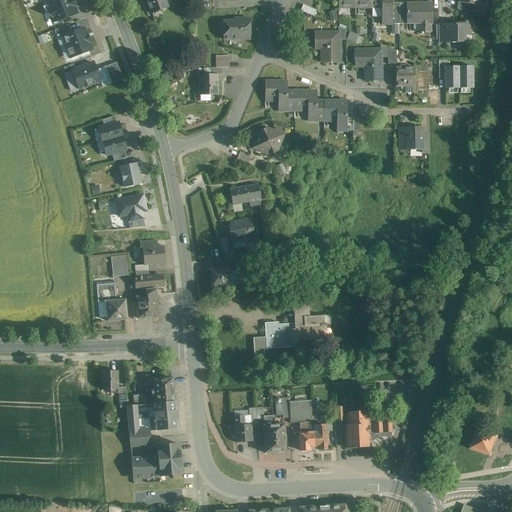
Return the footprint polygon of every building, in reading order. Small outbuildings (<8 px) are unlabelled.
[(44,0),(49,11),(47,15),(49,16),(52,23),(77,14),(74,6),(76,5),(73,0),(44,0)] [(145,0),(151,14),(168,8),(164,0),(145,0)] [(338,0),(338,8),(348,8),(348,6),(348,0),(338,0)] [(392,5),(391,0),(370,0),(371,6),(381,6),(381,25),(392,25),(392,5)] [(461,3),(458,2),(457,9),(468,14),(470,4),(461,3)] [(432,4),(406,4),(406,25),(418,24),(418,33),(430,33),(430,24),(432,24),(432,4)] [(316,11),(303,6),(301,12),(313,17),(316,11)] [(250,40),(249,19),(234,19),(234,22),(223,22),(223,40),(250,40)] [(460,22),(460,24),(446,24),(446,25),(438,25),(438,43),(465,43),(465,48),(467,48),(470,45),(470,36),(471,36),(471,30),(474,29),(471,22),(460,22)] [(83,28),(63,36),(67,47),(66,48),(70,58),(92,50),(89,43),(90,43),(87,34),(86,35),(83,28)] [(338,33),(314,34),(314,44),(321,44),(322,63),(338,63),(338,41),(338,34),(338,33)] [(396,51),(387,48),(387,58),(387,65),(396,64),(396,51)] [(380,51),(355,51),(355,67),(365,67),(365,82),(381,81),(380,58),(380,51)] [(228,56),(215,56),(215,68),(223,68),(228,68),(228,56)] [(445,67),(447,67),(447,61),(438,61),(439,79),(445,79),(445,67)] [(93,63),(72,71),(79,89),(100,81),(93,63)] [(405,67),(404,66),(400,66),(399,67),(399,68),(395,68),(396,88),(414,87),(413,68),(405,68),(405,67)] [(447,67),(445,67),(445,79),(445,89),(459,89),(459,67),(447,67)] [(473,67),(459,67),(459,89),(473,89),(473,67)] [(216,76),(216,75),(211,75),(205,75),(205,78),(199,78),(199,96),(217,96),(217,81),(216,81),(216,76)] [(287,82),(264,82),(265,99),(278,99),(278,112),(294,112),(294,109),(294,98),(293,98),(293,92),(287,92),(287,82)] [(316,92),(293,92),(293,98),(294,98),(294,109),(307,109),(307,122),(316,122),(316,108),(323,108),(323,102),(316,102),(316,92)] [(346,102),(323,102),(323,108),(324,118),(337,118),(337,131),(346,132),(346,120),(346,102)] [(118,123),(99,128),(102,142),(122,137),(118,123)] [(422,128),(399,128),(399,150),(409,150),(409,149),(421,149),(422,149),(422,136),(422,128)] [(283,135),(267,129),(263,131),(261,137),(257,136),(252,149),(268,155),(274,153),(272,149),(273,145),(279,147),(283,135)] [(122,137),(102,142),(106,156),(125,150),(122,137)] [(256,159),(240,152),(237,160),(253,166),(256,159)] [(136,164),(120,168),(124,187),(140,184),(136,164)] [(257,185),(229,190),(232,206),(249,203),(259,201),(260,201),(257,185)] [(273,188),(267,189),(269,199),(275,198),(273,188)] [(143,196),(115,201),(118,217),(127,215),(128,222),(143,219),(142,212),(146,211),(143,196)] [(286,206),(275,208),(276,218),(288,216),(286,206)] [(250,220),(230,224),(231,229),(229,229),(231,241),(244,239),(245,246),(253,244),(258,243),(255,229),(252,229),(250,220)] [(228,238),(221,239),(224,254),(231,253),(228,238)] [(152,247),(140,248),(140,251),(142,251),(143,265),(144,266),(148,266),(165,264),(163,246),(152,247)] [(126,261),(111,263),(113,278),(128,276),(126,261)] [(227,269),(209,270),(211,287),(229,286),(229,284),(240,283),(239,275),(228,276),(227,269)] [(149,277),(136,278),(129,279),(130,290),(137,290),(137,289),(145,288),(145,291),(156,290),(155,287),(162,286),(162,276),(149,277)] [(114,282),(96,283),(98,303),(99,318),(107,318),(107,322),(127,320),(125,300),(116,301),(114,282)] [(156,290),(145,291),(146,297),(136,298),(138,319),(158,318),(156,290)] [(296,324),(274,326),(274,323),(265,324),(265,338),(253,338),(254,355),(264,354),(264,351),(267,351),(267,349),(296,347),(296,338),(325,336),(323,336),(322,327),(327,326),(327,325),(324,325),(323,316),(308,317),(307,304),(295,305),(296,324)] [(118,388),(118,372),(101,372),(101,390),(118,390),(118,388)] [(173,379),(154,380),(155,390),(152,391),(153,397),(155,396),(155,399),(146,400),(146,405),(149,405),(154,405),(175,403),(173,379)] [(125,387),(118,388),(118,390),(119,402),(126,401),(125,387)] [(145,394),(138,395),(138,396),(139,406),(146,405),(146,400),(145,394)] [(289,399),(281,399),(282,405),(282,416),(283,419),(290,418),(289,403),(289,399)] [(311,401),(289,403),(290,418),(290,424),(301,423),(309,422),(309,427),(312,427),(312,421),(311,401)] [(175,403),(154,405),(155,410),(157,431),(177,429),(175,403)] [(135,406),(127,407),(129,431),(140,430),(142,430),(142,428),(139,428),(137,406),(135,406)] [(343,408),(335,408),(336,421),(344,421),(343,408)] [(256,409),(248,409),(249,421),(257,420),(256,409)] [(367,413),(347,414),(348,426),(345,427),(346,438),(347,448),(369,447),(368,424),(367,413)] [(251,425),(244,426),(243,416),(234,417),(236,443),(252,442),(251,425)] [(273,416),(263,417),(263,420),(263,426),(265,453),(274,453),(273,449),(275,448),(274,425),(273,416)] [(325,425),(320,425),(319,422),(321,422),(321,416),(312,417),(312,421),(312,427),(316,427),(316,433),(313,433),(313,447),(318,447),(318,450),(328,449),(327,432),(325,432),(325,425)] [(391,420),(373,421),(373,424),(368,424),(369,440),(372,440),(376,436),(377,436),(380,436),(383,433),(392,432),(391,420)] [(309,422),(301,423),(301,426),(299,426),(300,434),(299,434),(300,451),(309,450),(309,447),(313,447),(313,433),(309,433),(309,427),(309,422)] [(284,425),(274,425),(275,448),(276,448),(277,452),(286,452),(284,425)] [(142,430),(140,430),(140,438),(150,437),(149,429),(142,430)] [(140,430),(129,431),(130,439),(140,438),(140,430)] [(471,452),(490,459),(496,441),(478,434),(471,452)] [(151,445),(150,437),(140,438),(130,439),(130,447),(143,446),(151,445)] [(115,448),(130,447),(130,439),(117,440),(117,443),(114,443),(115,448)] [(179,445),(157,447),(158,458),(144,459),(132,460),(133,478),(181,475),(180,463),(183,463),(182,456),(180,456),(179,445)] [(143,446),(130,447),(132,460),(144,459),(143,446)]
